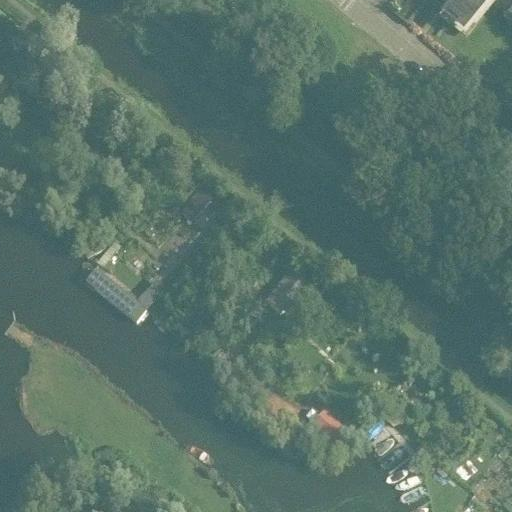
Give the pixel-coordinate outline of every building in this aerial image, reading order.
[(511,0),(459,0),(446,17),(464,32),(491,0),(511,0),(511,12),(504,22),(511,28),(511,0)] [(193,224),(212,202),(201,193),(182,215),(193,224)] [(317,300),(325,291),(314,281),(315,280),(300,269),(281,291),(280,290),(278,292),(279,293),(273,300),(292,317),(310,294),(317,300)] [(157,284),(137,304),(147,313),(166,292),(157,284)] [(173,361),(181,361),(181,353),(173,353),(173,361)] [(422,418),(408,403),(394,416),(408,430),(422,418)] [(324,420),(312,433),(333,450),(344,437),(324,420)]
